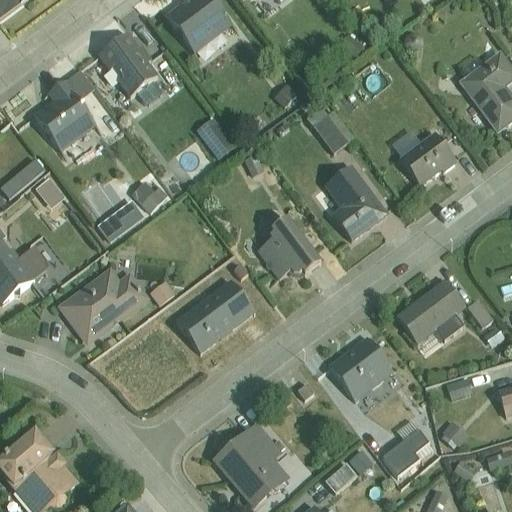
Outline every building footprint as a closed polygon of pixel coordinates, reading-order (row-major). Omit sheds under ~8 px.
[(0,0),(0,17),(25,0),(0,0)] [(209,0),(187,0),(164,17),(192,55),(230,27),(209,0)] [(129,38),(99,60),(129,101),(159,78),(129,38)] [(345,38),(340,48),(357,58),(363,48),(345,38)] [(511,85),(511,66),(500,52),(459,84),(498,134),(511,122),(511,94),(507,89),(511,85)] [(63,84),(48,95),(54,103),(33,118),(59,154),(95,128),(63,84)] [(210,123),(197,134),(217,160),(230,149),(210,123)] [(411,136),(392,149),(420,189),(456,163),(436,135),(419,147),(411,136)] [(0,184),(0,189),(9,204),(51,178),(40,160),(0,184)] [(350,170),(325,189),(341,210),(331,217),(350,243),(385,216),(350,170)] [(36,189),(48,207),(62,199),(50,180),(36,189)] [(160,185),(151,192),(144,183),(131,194),(147,215),(170,197),(160,185)] [(112,241),(141,216),(130,204),(102,228),(112,241)] [(283,289),(321,255),(288,217),(249,250),(283,289)] [(0,307),(0,308),(49,271),(31,247),(17,258),(5,242),(0,246),(0,307)] [(59,308),(86,346),(148,300),(129,274),(120,281),(111,270),(59,308)] [(161,307),(177,295),(166,281),(150,293),(161,307)] [(444,284),(396,319),(416,346),(435,332),(442,343),(463,328),(455,317),(464,311),(444,284)] [(251,320),(225,285),(176,322),(202,357),(251,320)] [(481,303),(469,312),(482,329),(494,320),(481,303)] [(366,341),(328,368),(351,400),(389,373),(366,341)] [(511,391),(500,395),(506,419),(511,417),(511,391)] [(399,479),(436,451),(419,429),(382,457),(399,479)] [(259,509),(290,478),(247,434),(216,465),(259,509)] [(34,435),(0,463),(0,478),(28,511),(42,511),(76,484),(34,435)] [(337,497),(369,471),(356,455),(324,482),(337,497)]
